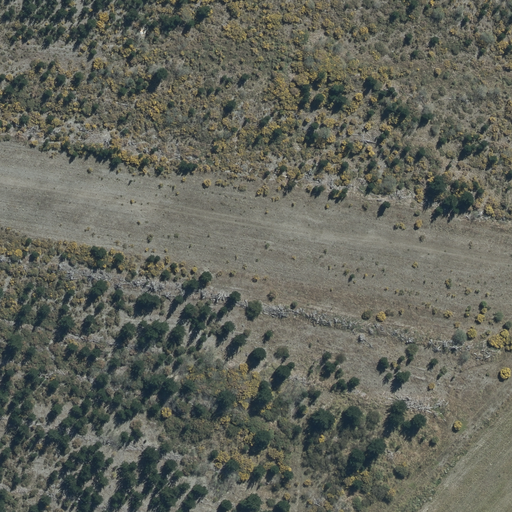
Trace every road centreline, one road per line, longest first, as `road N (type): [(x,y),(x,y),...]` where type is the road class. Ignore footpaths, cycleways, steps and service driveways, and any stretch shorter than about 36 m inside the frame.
road 1 (track): [(0,177),(511,281)]
road 2 (track): [(385,511),(511,371)]
